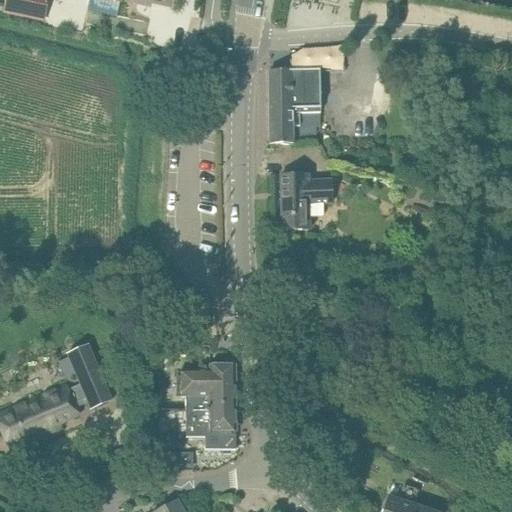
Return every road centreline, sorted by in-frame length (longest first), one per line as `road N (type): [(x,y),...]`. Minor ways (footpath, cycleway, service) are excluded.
road 1 (tertiary): [(281,469),(250,366),(247,34)]
road 2 (unclassified): [(247,34),(429,34),(511,50)]
road 3 (unclassified): [(74,511),(153,487),(281,469)]
